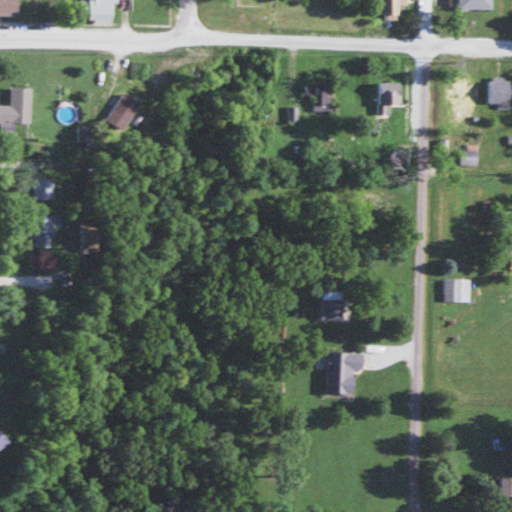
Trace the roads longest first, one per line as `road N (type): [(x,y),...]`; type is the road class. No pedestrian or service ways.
road 1 (residential): [(511,52),(188,38),(0,43)]
road 2 (residential): [(416,511),(421,0)]
